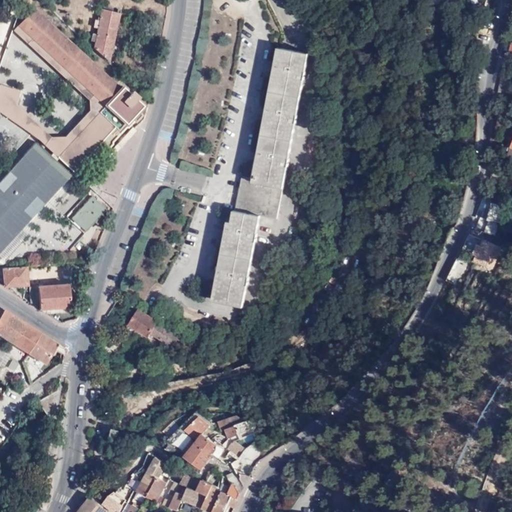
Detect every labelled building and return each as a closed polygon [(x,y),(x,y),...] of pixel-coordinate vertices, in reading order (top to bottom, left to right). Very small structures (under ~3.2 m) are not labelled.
[(34,9),(20,24),(94,93),(106,104),(95,117),(71,142),(58,157),(73,171),(115,127),(117,129),(125,122),(127,123),(143,105),(137,98),(138,96),(131,90),(129,91),(123,86),(120,89),(34,9)] [(101,9),(93,48),(108,62),(120,13),(101,9)] [(94,93),(20,24),(14,30),(88,99),(94,93)] [(155,41),(148,39),(145,50),(152,52),(155,41)] [(277,219),(306,54),(281,49),(256,180),(242,177),(236,211),(234,211),(218,297),(243,303),(261,216),(277,219)] [(501,84),(511,87),(511,79),(502,76),(501,84)] [(511,94),(511,87),(501,84),(499,91),(511,94)] [(0,85),(0,112),(10,120),(15,104),(19,92),(0,85)] [(94,93),(88,99),(89,111),(95,117),(106,104),(94,93)] [(10,120),(45,144),(51,137),(15,104),(10,120)] [(95,117),(89,111),(66,136),(71,142),(95,117)] [(298,121),(295,136),(290,161),(301,164),(309,123),(298,121)] [(45,144),(58,157),(71,142),(66,136),(51,137),(45,144)] [(0,251),(22,228),(71,175),(36,142),(0,181),(0,251)] [(503,181),(505,172),(491,168),(490,178),(503,181)] [(106,208),(91,195),(71,218),(86,232),(106,208)] [(503,223),(508,204),(490,201),(487,220),(503,223)] [(22,228),(0,251),(0,257),(4,262),(29,235),(22,228)] [(468,233),(462,246),(476,254),(473,260),(479,264),(490,269),(500,248),(468,233)] [(459,258),(445,278),(454,285),(468,264),(459,258)] [(490,269),(479,264),(476,271),(487,276),(490,269)] [(26,266),(3,268),(5,286),(27,285),(26,266)] [(29,286),(30,303),(39,302),(40,309),(71,307),(70,283),(38,286),(29,286)] [(118,298),(109,313),(129,324),(138,310),(118,298)] [(26,323),(4,309),(0,315),(0,334),(14,343),(26,323)] [(172,347),(172,349),(193,347),(193,343),(138,310),(129,324),(149,336),(151,333),(172,347)] [(26,323),(14,343),(29,353),(41,332),(26,323)] [(54,350),(64,355),(66,348),(41,332),(29,353),(45,363),(54,350)] [(0,347),(0,366),(3,368),(12,355),(8,352),(0,347)] [(244,420),(235,415),(218,422),(221,431),(225,429),(234,426),(233,424),(244,420)] [(197,439),(203,434),(210,426),(198,416),(185,429),(197,439)] [(240,424),(234,426),(236,435),(243,433),(240,424)] [(234,426),(225,429),(227,438),(236,435),(234,426)] [(119,438),(121,430),(113,428),(111,436),(119,438)] [(177,429),(168,439),(178,448),(187,438),(177,429)] [(185,456),(184,457),(200,470),(212,455),(209,454),(215,444),(214,442),(203,434),(197,439),(194,443),(185,456)] [(182,453),(185,456),(194,443),(191,440),(182,453)] [(147,447),(141,441),(131,453),(136,458),(137,459),(147,447)] [(246,450),(235,441),(228,450),(239,458),(246,450)] [(159,477),(164,467),(165,465),(155,457),(142,482),(153,488),(159,477)] [(232,511),(240,493),(237,483),(236,483),(232,472),(227,475),(233,488),(227,495),(220,491),(211,511),(232,511)] [(196,492),(201,482),(186,475),(181,485),(187,488),(196,492)] [(137,492),(148,497),(157,501),(168,482),(159,477),(153,488),(142,482),(137,492)] [(202,508),(209,511),(211,511),(220,491),(211,487),(212,485),(204,482),(202,480),(201,482),(196,492),(206,496),(201,508),(202,508)] [(162,503),(177,510),(178,508),(182,498),(187,488),(181,485),(175,495),(174,494),(173,496),(172,495),(170,499),(165,497),(162,503)] [(182,498),(201,508),(206,496),(196,492),(187,488),(182,498)] [(120,511),(125,502),(127,503),(128,501),(114,491),(113,492),(109,496),(104,504),(110,510),(110,511),(112,511),(120,511)] [(104,511),(106,509),(103,506),(90,497),(79,511),(80,511),(104,511)] [(135,511),(139,504),(134,501),(128,511),(135,511)] [(124,511),(129,504),(127,503),(125,502),(120,511),(124,511)]
